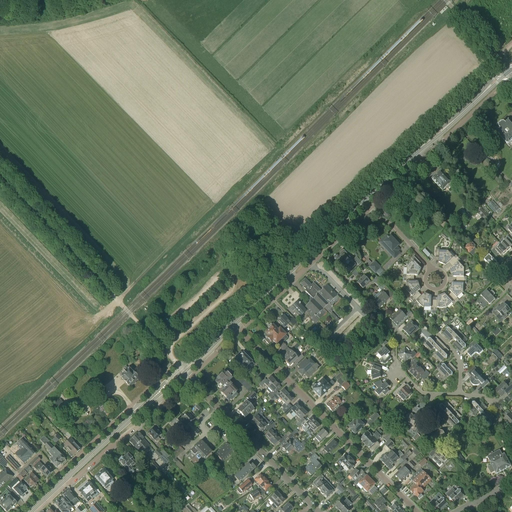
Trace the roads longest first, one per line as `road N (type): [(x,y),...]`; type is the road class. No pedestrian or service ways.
road 1 (residential): [(417,511),(239,330)]
road 2 (track): [(0,179),(147,333)]
road 3 (residential): [(317,511),(189,377)]
road 4 (secondary): [(315,246),(449,123)]
road 5 (residential): [(137,413),(131,405),(16,511)]
road 6 (residential): [(64,480),(80,475),(168,397)]
